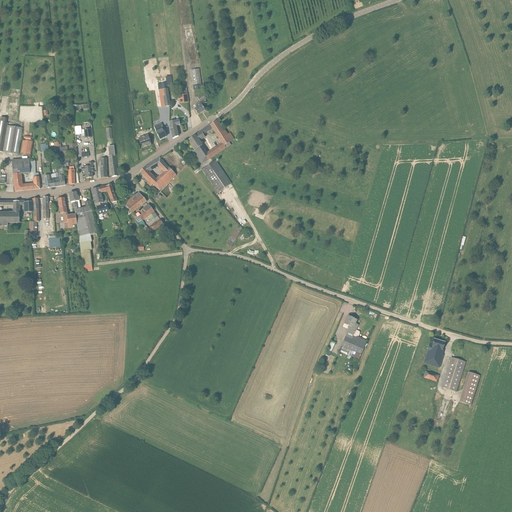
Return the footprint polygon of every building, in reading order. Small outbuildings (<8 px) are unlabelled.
[(194,90),(202,89),(199,69),(191,70),(194,90)] [(161,107),(170,106),(167,86),(172,86),(171,76),(166,77),(167,83),(161,84),(163,94),(159,95),(161,107)] [(188,103),(186,87),(178,89),(179,104),(188,103)] [(198,115),(205,110),(202,105),(206,103),(205,94),(197,98),(199,101),(198,101),(199,102),(195,105),(197,108),(194,110),(198,115)] [(178,120),(169,122),(173,139),(178,137),(176,126),(180,125),(178,120)] [(201,131),(188,141),(194,151),(193,152),(201,164),(224,149),(225,148),(230,145),(229,143),(234,139),(229,133),(229,134),(227,135),(217,121),(205,129),(207,132),(203,135),(201,132),(201,131)] [(160,140),(166,137),(164,132),(165,132),(161,124),(154,127),(156,132),(160,140)] [(7,126),(3,152),(18,155),(22,128),(7,126)] [(141,148),(148,146),(147,145),(151,144),(148,135),(138,139),(141,148)] [(30,155),(32,142),(23,140),(21,154),(30,155)] [(59,152),(59,148),(58,148),(58,143),(54,143),(54,149),(53,149),(52,148),(51,148),(51,153),(59,152)] [(115,156),(114,146),(109,147),(110,156),(112,177),(117,176),(117,175),(115,165),(116,165),(115,156)] [(175,175),(159,158),(148,166),(151,171),(158,167),(163,173),(156,180),(149,173),(148,173),(145,168),(144,168),(140,172),(149,181),(147,183),(150,185),(152,183),(159,191),(175,175)] [(39,177),(33,177),(33,173),(30,173),(30,165),(29,161),(29,159),(12,161),(14,184),(22,183),(23,191),(40,189),(39,177)] [(218,193),(231,184),(215,161),(202,170),(218,193)] [(88,167),(84,167),(84,168),(81,168),(82,172),(85,172),(85,178),(92,177),(92,173),(94,173),(93,163),(88,163),(88,167)] [(33,177),(39,177),(38,174),(35,174),(34,173),(34,165),(33,165),(30,165),(30,173),(33,173),(33,177)] [(56,187),(61,186),(60,177),(60,176),(59,169),(56,169),(56,173),(51,175),(52,179),(54,178),(56,187)] [(43,176),(45,189),(56,187),(54,178),(52,179),(51,175),(43,176)] [(15,192),(23,191),(22,183),(14,184),(15,192)] [(111,185),(106,187),(103,187),(99,188),(100,193),(108,191),(112,203),(116,201),(111,185)] [(99,188),(91,190),(94,203),(92,204),(93,210),(97,209),(96,207),(101,206),(100,203),(103,203),(101,194),(100,194),(100,193),(99,188)] [(74,208),(75,215),(76,224),(77,224),(79,237),(97,232),(91,207),(91,206),(90,201),(84,203),(86,207),(77,209),(77,205),(80,205),(78,196),(77,196),(76,193),(69,194),(71,205),(72,205),(72,209),(74,208)] [(132,212),(142,204),(146,201),(142,197),(139,193),(128,202),(125,206),(126,209),(128,215),(132,212)] [(62,213),(62,217),(67,216),(64,198),(58,199),(60,214),(62,213)] [(38,206),(37,199),(33,199),(33,202),(32,202),(33,212),(32,212),(33,222),(29,222),(30,227),(30,231),(30,238),(36,238),(36,222),(39,222),(38,206)] [(19,202),(7,202),(7,206),(13,206),(13,213),(0,212),(0,205),(3,206),(3,202),(0,201),(0,226),(7,226),(7,222),(19,222),(19,206),(19,202)] [(25,213),(32,212),(33,212),(32,202),(25,203),(25,206),(25,213)] [(101,206),(96,207),(97,209),(98,214),(109,212),(107,205),(101,206)] [(138,217),(139,217),(136,219),(138,223),(142,221),(153,212),(151,208),(148,205),(143,209),(145,211),(138,217)] [(67,216),(62,217),(63,223),(64,223),(68,223),(68,225),(72,224),(76,224),(75,215),(67,216)] [(150,232),(163,224),(160,220),(151,227),(148,229),(150,232)] [(232,247),(243,228),(238,225),(227,244),(232,247)] [(61,236),(55,236),(50,236),(51,239),(53,239),(53,248),(60,247),(60,239),(61,239),(61,236)] [(357,320),(347,316),(344,324),(350,327),(347,333),(353,336),(358,325),(355,324),(357,320)] [(359,360),(361,355),(365,345),(346,336),(341,346),(350,350),(349,354),(351,355),(351,357),(359,360)] [(442,350),(445,343),(434,339),(432,346),(429,345),(427,350),(428,350),(424,363),(439,368),(443,355),(442,355),(443,351),(442,350)] [(456,392),(463,371),(465,362),(451,357),(442,387),(456,392)] [(425,371),(423,377),(436,381),(438,375),(425,371)] [(480,376),(468,372),(459,402),(470,405),(480,376)]
